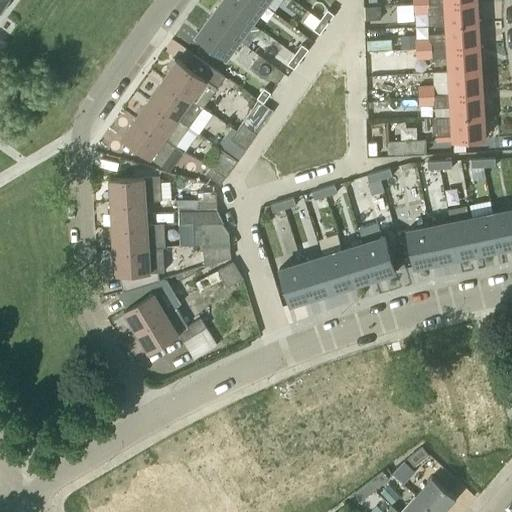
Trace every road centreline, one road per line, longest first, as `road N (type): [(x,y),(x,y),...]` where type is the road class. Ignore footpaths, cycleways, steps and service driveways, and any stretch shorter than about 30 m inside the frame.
road 1 (residential): [(151,417),(88,300),(83,128),(172,0)]
road 2 (residential): [(151,417),(310,342),(511,289)]
road 3 (residential): [(24,493),(151,417)]
